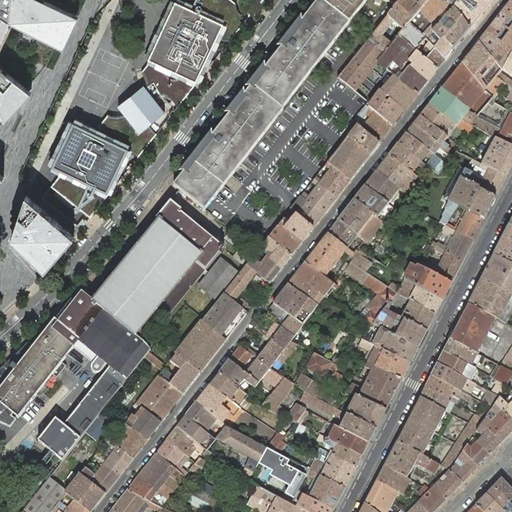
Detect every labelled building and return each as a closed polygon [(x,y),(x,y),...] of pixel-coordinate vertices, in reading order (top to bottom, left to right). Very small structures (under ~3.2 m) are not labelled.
[(0,0),(0,100),(23,116),(30,100),(38,88),(0,62),(0,19),(2,16),(61,53),(77,19),(44,0),(0,0)] [(318,0),(299,25),(215,132),(184,172),(183,173),(174,184),(173,186),(179,191),(179,190),(190,199),(204,210),(215,198),(285,110),(284,110),(367,0),(385,0),(397,5),(401,0),(318,0)] [(198,0),(191,9),(224,24),(217,39),(218,39),(220,39),(222,39),(226,40),(229,41),(250,14),(247,12),(244,13),(242,14),(239,13),(238,11),(237,9),(236,6),(236,3),(231,0),(198,0)] [(401,0),(397,5),(390,12),(387,16),(394,22),(403,30),(408,23),(420,10),(429,0),(401,0)] [(453,8),(460,0),(429,0),(420,10),(408,23),(425,39),(432,32),(435,29),(440,23),(446,17),(453,8)] [(453,8),(470,29),(493,0),(460,0),(453,8)] [(511,50),(511,0),(487,31),(511,50)] [(191,9),(175,2),(148,59),(151,60),(197,82),(208,58),(217,39),(224,24),(191,9)] [(453,51),(470,29),(453,8),(446,17),(448,20),(443,27),(440,23),(435,29),(432,32),(441,41),(444,38),(453,51)] [(394,22),(387,16),(368,41),(339,78),(354,92),(365,77),(378,62),(385,53),(387,50),(399,35),(403,30),(394,22)] [(408,23),(403,30),(399,35),(417,52),(419,48),(418,47),(425,39),(408,23)] [(479,42),(503,70),(511,53),(511,50),(487,31),(479,42)] [(446,60),(453,51),(444,38),(441,41),(432,32),(425,39),(428,42),(446,60)] [(406,65),(417,52),(399,35),(387,50),(406,65)] [(439,69),(446,60),(428,42),(425,46),(419,53),(426,59),(439,69)] [(500,73),(503,70),(479,42),(462,63),(485,90),(496,77),(500,73)] [(418,95),(428,82),(406,65),(387,50),(385,53),(378,62),(393,75),(396,77),(418,95)] [(428,82),(439,69),(426,59),(419,53),(417,52),(406,65),(428,82)] [(511,53),(503,70),(511,76),(511,53)] [(197,82),(214,60),(213,60),(211,60),(210,59),(209,58),(208,58),(197,82)] [(177,107),(197,82),(151,60),(142,72),(144,77),(146,82),(146,84),(148,86),(154,83),(160,93),(160,94),(162,95),(165,95),(167,96),(169,97),(171,99),(173,101),(175,103),(176,105),(177,107)] [(381,90),(393,75),(378,62),(365,77),(381,90)] [(490,100),(493,97),(485,90),(462,63),(442,89),(467,110),(467,111),(476,116),(488,103),(490,100)] [(511,89),(511,81),(500,73),(496,77),(504,84),(511,89)] [(406,111),(418,95),(396,77),(393,75),(381,90),(406,111)] [(365,77),(354,92),(368,103),(366,105),(370,109),(375,112),(378,115),(393,127),(406,111),(381,90),(365,77)] [(493,97),(501,87),(504,84),(496,77),(485,90),(493,97)] [(511,89),(504,84),(501,87),(503,89),(504,87),(511,93),(511,94),(511,95),(511,89)] [(143,85),(118,106),(125,114),(139,132),(150,124),(165,112),(143,85)] [(493,97),(490,100),(493,102),(503,89),(501,87),(493,97)] [(456,125),(460,119),(467,111),(467,110),(442,89),(430,104),(456,125)] [(444,134),(447,137),(450,135),(446,131),(449,127),(453,130),(457,125),(469,133),(474,127),(469,124),(460,119),(456,125),(430,104),(420,115),(444,134)] [(361,129),(380,143),(393,127),(378,115),(375,112),(370,109),(366,114),(370,117),(363,127),(361,129)] [(510,112),(507,110),(499,125),(478,114),(476,116),(475,117),(479,119),(500,130),(508,114),(510,112)] [(460,119),(469,124),(475,117),(476,116),(467,111),(460,119)] [(496,139),(511,146),(511,113),(510,112),(508,114),(500,130),(479,119),(475,127),(485,132),(488,135),(492,136),(495,138),(496,139)] [(108,114),(94,132),(128,148),(127,150),(130,150),(132,151),(135,153),(137,155),(138,157),(157,133),(155,131),(153,129),(151,127),(150,125),(150,124),(139,132),(125,114),(123,115),(120,116),(117,116),(113,116),(111,115),(108,114)] [(447,147),(449,146),(444,142),(447,137),(444,134),(420,115),(413,124),(441,146),(442,146),(449,152),(451,150),(447,147)] [(469,124),(474,127),(475,127),(479,119),(475,117),(469,124)] [(94,132),(73,122),(53,163),(65,169),(108,189),(112,180),(127,150),(128,148),(94,132)] [(450,157),(452,154),(449,152),(442,146),(441,146),(413,124),(406,133),(430,151),(435,155),(439,158),(442,155),(437,151),(439,149),(447,154),(450,157)] [(357,126),(348,137),(370,155),(380,143),(361,129),(357,126)] [(406,133),(398,144),(412,155),(421,162),(430,151),(406,133)] [(348,137),(328,162),(333,167),(350,181),(370,155),(348,137)] [(489,168),(507,177),(511,166),(511,146),(496,139),(495,138),(482,164),(489,168)] [(398,144),(389,155),(413,174),(419,165),(424,169),(426,165),(422,162),(421,162),(412,155),(398,144)] [(452,154),(455,151),(449,146),(447,147),(451,150),(449,152),(452,154)] [(389,155),(377,171),(399,189),(405,194),(414,182),(418,184),(421,180),(418,177),(413,174),(389,155)] [(435,155),(429,163),(441,172),(447,164),(446,163),(439,158),(435,155)] [(333,167),(328,162),(326,165),(331,169),(322,181),(317,176),(315,179),(320,184),(323,186),(337,198),(350,181),(333,167)] [(331,169),(326,165),(317,176),(322,181),(331,169)] [(444,199),(449,201),(461,178),(465,169),(461,167),(444,199)] [(496,198),(507,177),(489,168),(481,184),(479,188),(478,189),(496,198)] [(65,169),(51,186),(90,217),(116,184),(115,184),(114,183),(113,182),(112,180),(108,189),(65,169)] [(485,219),(496,198),(478,189),(479,188),(481,184),(471,179),(473,174),(466,170),(465,169),(461,178),(449,201),(450,202),(446,209),(449,210),(444,219),(448,221),(454,213),(457,210),(459,206),(467,210),(485,219)] [(377,171),(365,186),(388,204),(399,189),(377,171)] [(320,184),(315,179),(312,183),(317,187),(309,198),(304,193),(301,196),(307,201),(324,214),(337,198),(323,186),(320,184)] [(317,187),(312,183),(304,193),(309,198),(317,187)] [(373,214),(383,222),(384,220),(379,216),(388,204),(365,186),(354,200),(373,214)] [(74,237),(26,195),(11,238),(45,271),(74,237)] [(307,201),(301,196),(297,202),(300,204),(300,203),(303,205),(296,215),(313,228),(324,214),(307,201)] [(204,210),(190,199),(187,202),(207,219),(242,246),(244,244),(245,242),(225,227),(204,210)] [(384,222),(383,222),(373,214),(354,200),(338,220),(357,235),(364,240),(367,242),(368,243),(384,222)] [(182,210),(171,201),(164,209),(163,211),(157,218),(155,216),(154,215),(153,215),(86,297),(135,337),(157,309),(167,318),(206,271),(224,248),(214,240),(180,212),(182,210)] [(474,240),(485,219),(467,210),(459,206),(457,210),(463,213),(464,212),(466,213),(458,228),(448,222),(446,226),(456,232),(457,232),(474,240)] [(313,228),(296,215),(295,214),(284,228),(302,242),(313,228)] [(328,233),(347,248),(357,235),(338,220),(328,233)] [(284,228),(279,224),(274,230),(278,233),(276,237),(272,234),(269,238),(292,256),(302,242),(284,228)] [(511,226),(509,225),(494,254),(511,263),(511,226)] [(463,262),(474,240),(457,232),(456,232),(446,226),(441,231),(453,238),(447,250),(438,244),(435,250),(442,254),(444,252),(446,253),(463,262)] [(352,258),(354,259),(357,255),(354,254),(347,248),(328,233),(313,253),(333,268),(345,253),(352,258)] [(269,238),(260,248),(263,250),(264,248),(273,254),(268,260),(281,270),(292,256),(269,238)] [(358,254),(360,251),(367,242),(364,240),(358,247),(359,247),(354,254),(357,255),(358,254)] [(433,253),(435,250),(438,244),(434,242),(428,251),(433,253)] [(246,266),(255,255),(256,253),(244,244),(234,257),(246,266)] [(334,284),(337,280),(340,277),(338,275),(334,280),(327,275),(333,268),(313,253),(305,263),(325,278),(334,285),(334,284)] [(452,283),(463,262),(446,253),(444,256),(439,266),(433,262),(430,267),(420,262),(418,266),(435,274),(452,283)] [(396,293),(397,293),(400,289),(392,284),(395,279),(358,254),(357,255),(354,259),(351,262),(387,287),(396,293)] [(511,263),(494,254),(486,269),(481,279),(511,295),(511,263)] [(281,270),(268,260),(264,265),(256,259),(257,257),(255,255),(246,266),(270,285),(281,270)] [(216,300),(239,273),(221,258),(199,286),(216,300)] [(384,309),(396,293),(387,287),(351,262),(349,265),(345,271),(381,295),(380,296),(378,294),(367,309),(369,311),(364,319),(373,324),(384,309)] [(305,263),(296,275),(325,297),(332,287),(335,289),(337,286),(340,282),(337,280),(334,284),(334,285),(325,278),(305,263)] [(443,300),(452,283),(435,274),(418,266),(417,267),(412,264),(404,278),(417,286),(443,300)] [(266,289),(270,285),(246,266),(224,293),(248,312),(252,307),(242,299),(239,300),(237,298),(251,281),(256,285),(258,282),(266,289)] [(296,275),(288,284),(300,294),(301,293),(318,306),(325,297),(296,275)] [(481,279),(469,303),(495,317),(499,319),(511,295),(481,279)] [(288,284),(273,304),(291,316),(303,325),(318,306),(301,293),(300,294),(288,284)] [(436,314),(443,300),(417,286),(411,297),(405,293),(404,297),(410,300),(411,300),(415,303),(436,314)] [(151,350),(135,337),(86,297),(82,293),(77,300),(75,302),(59,322),(80,340),(79,340),(96,353),(104,361),(112,367),(127,380),(145,358),(150,352),(151,350)] [(226,341),(248,312),(224,293),(204,319),(202,322),(226,341)] [(511,295),(499,319),(506,323),(511,312),(511,295)] [(427,331),(436,314),(415,303),(411,300),(402,318),(427,331)] [(469,303),(450,339),(476,353),(480,345),(495,317),(469,303)] [(282,327),(294,337),(295,336),(303,325),(291,316),(273,304),(268,310),(280,319),(280,318),(286,322),(282,327)] [(394,314),(384,309),(373,324),(382,329),(386,330),(388,325),(389,323),(394,314)] [(418,348),(427,331),(402,318),(400,317),(394,314),(389,323),(388,325),(390,327),(392,324),(395,326),(391,333),(418,348)] [(9,428),(76,344),(79,340),(80,340),(59,322),(55,319),(37,342),(36,340),(34,343),(31,340),(12,364),(8,361),(0,368),(0,423),(2,425),(9,428)] [(201,373),(226,341),(202,322),(176,354),(201,373)] [(291,341),(294,337),(282,327),(277,324),(276,323),(268,334),(256,326),(254,328),(264,335),(266,337),(271,341),(284,350),(291,341)] [(410,364),(418,348),(391,333),(386,330),(382,329),(373,345),(376,346),(385,351),(410,364)] [(257,359),(270,369),(279,357),(284,350),(271,341),(266,337),(264,335),(262,338),(269,343),(259,357),(251,350),(249,353),(252,355),(257,359)] [(401,380),(410,364),(385,351),(376,346),(373,345),(362,339),(359,347),(373,353),(368,362),(377,367),(401,380)] [(450,339),(444,351),(474,367),(479,359),(482,361),(484,357),(476,353),(450,339)] [(31,340),(8,361),(12,364),(31,340)] [(79,340),(76,344),(92,357),(96,353),(79,340)] [(284,350),(279,357),(285,361),(298,344),(291,341),(284,350)] [(240,346),(229,360),(246,373),(259,383),(270,369),(257,359),(253,365),(248,361),(252,355),(249,353),(245,351),(240,346)] [(511,347),(500,366),(501,367),(511,372),(511,347)] [(444,351),(438,363),(468,380),(470,381),(476,369),(474,367),(444,351)] [(167,366),(150,352),(145,358),(163,371),(164,370),(167,366)] [(104,361),(96,353),(92,357),(90,360),(89,362),(88,364),(88,366),(89,368),(90,370),(92,370),(94,371),(96,370),(98,369),(99,367),(101,365),(104,361)] [(201,373),(176,354),(170,362),(181,370),(174,378),(164,370),(159,377),(183,395),(201,373)] [(317,355),(315,354),(306,368),(324,378),(330,367),(336,371),(339,367),(332,363),(317,355)] [(336,356),(332,363),(339,367),(344,361),(336,356)] [(229,360),(220,373),(239,387),(245,380),(249,383),(255,388),(259,383),(246,373),(229,360)] [(349,392),(357,396),(358,396),(386,410),(401,380),(377,367),(368,362),(363,360),(361,365),(366,367),(372,370),(363,388),(354,383),(349,392)] [(112,367),(104,361),(101,365),(108,371),(112,367)] [(499,397),(492,393),(470,381),(468,380),(438,363),(431,375),(461,392),(462,389),(470,393),(474,386),(481,391),(486,394),(481,403),(486,406),(491,408),(494,404),(497,399),(499,397)] [(108,371),(101,365),(99,367),(107,374),(108,371)] [(63,461),(106,407),(127,380),(112,367),(108,371),(107,374),(65,426),(56,418),(38,441),(63,461)] [(506,385),(511,375),(511,372),(501,367),(494,379),(497,380),(506,385)] [(220,373),(210,385),(230,401),(233,402),(235,400),(232,398),(238,391),(244,396),(246,393),(243,391),(240,388),(239,387),(220,373)] [(266,390),(272,395),(285,378),(278,374),(266,390)] [(329,381),(335,384),(339,377),(334,374),(329,381)] [(431,375),(425,387),(451,401),(455,404),(457,399),(462,401),(463,399),(468,402),(471,397),(461,392),(431,375)] [(302,376),(296,385),(314,397),(333,407),(336,401),(323,394),(325,390),(302,376)] [(162,423),(183,395),(159,377),(137,404),(143,408),(162,423)] [(296,422),(305,410),(296,404),(289,414),(276,407),(294,384),(285,378),(272,395),(262,407),(272,412),(296,423),(296,422)] [(245,380),(239,387),(240,388),(243,391),(249,383),(245,380)] [(499,397),(504,387),(506,385),(497,380),(495,383),(498,384),(492,393),(499,397)] [(217,419),(223,423),(225,421),(218,416),(222,411),(218,408),(223,401),(227,404),(232,409),(234,407),(237,410),(239,407),(233,402),(230,401),(210,385),(196,403),(217,419)] [(425,387),(420,397),(446,411),(448,412),(449,410),(447,409),(451,401),(425,387)] [(339,428),(369,443),(376,429),(347,414),(333,407),(314,397),(305,392),(301,399),(333,416),(334,414),(341,418),(341,417),(345,419),(339,428)] [(511,420),(511,394),(504,402),(503,404),(497,399),(494,404),(511,420)] [(347,414),(376,429),(386,410),(358,396),(357,396),(347,414)] [(420,397),(408,419),(434,433),(437,427),(440,428),(442,425),(439,423),(446,411),(420,397)] [(218,408),(222,411),(227,404),(223,401),(218,408)] [(449,410),(448,412),(450,413),(455,404),(451,401),(447,409),(449,410)] [(148,441),(162,423),(143,408),(137,404),(136,403),(134,406),(138,410),(132,417),(130,419),(126,416),(122,421),(132,428),(148,441)] [(186,415),(207,432),(215,422),(220,426),(223,423),(217,419),(196,403),(186,415)] [(502,443),(511,432),(511,420),(494,404),(491,408),(490,410),(498,418),(492,423),(486,417),(484,419),(482,423),(502,443)] [(490,410),(491,408),(486,406),(479,417),(484,419),(486,417),(490,410)] [(301,424),(309,412),(305,410),(296,422),(301,424)] [(205,450),(215,439),(207,432),(186,415),(177,427),(205,450)] [(478,416),(472,425),(478,429),(482,423),(484,419),(479,417),(478,416)] [(408,419),(397,441),(421,454),(423,455),(428,458),(430,454),(428,450),(430,447),(428,445),(434,433),(408,419)] [(134,459),(148,441),(132,428),(122,421),(118,427),(123,431),(118,438),(112,434),(109,439),(117,446),(134,459)] [(490,455),(502,443),(482,423),(478,429),(476,431),(478,434),(480,432),(484,436),(478,443),(490,455)] [(472,425),(458,445),(465,448),(467,446),(472,437),(476,431),(478,429),(472,425)] [(268,448),(225,426),(223,428),(215,438),(249,458),(244,467),(254,473),(268,448)] [(362,456),(369,443),(339,428),(335,426),(334,428),(331,427),(326,437),(326,438),(362,456)] [(202,454),(203,453),(205,450),(177,427),(167,440),(184,454),(189,458),(196,449),(202,454)] [(356,467),(362,456),(326,438),(324,443),(335,449),(332,454),(356,467)] [(119,476),(134,459),(117,446),(109,439),(106,442),(115,449),(109,457),(100,450),(94,457),(104,464),(119,476)] [(185,476),(187,474),(188,473),(181,468),(177,464),(184,454),(167,440),(157,453),(176,469),(185,476)] [(397,441),(384,465),(407,478),(416,462),(436,474),(440,465),(428,458),(423,455),(421,454),(397,441)] [(274,451),(279,454),(285,443),(282,442),(274,451)] [(479,467),(490,455),(478,443),(471,450),(467,446),(465,448),(463,452),(479,467)] [(449,470),(450,471),(463,452),(465,448),(458,445),(455,450),(455,451),(453,453),(444,467),(449,470)] [(274,451),(268,448),(259,463),(274,471),(272,475),(291,486),(287,493),(295,497),(298,491),(307,475),(287,465),(290,460),(279,454),(274,451)] [(356,467),(332,454),(327,452),(320,448),(315,459),(351,478),(356,467)] [(463,483),(479,467),(463,452),(450,471),(463,483)] [(168,499),(185,476),(176,469),(157,453),(138,477),(158,492),(165,497),(168,499)] [(177,464),(181,468),(189,458),(184,454),(177,464)] [(195,463),(191,469),(200,474),(206,462),(199,458),(195,463)] [(310,470),(345,488),(351,478),(315,459),(310,470)] [(106,494),(119,476),(104,464),(92,478),(83,471),(81,474),(106,494)] [(384,465),(377,480),(399,493),(403,495),(411,481),(407,478),(384,465)] [(334,510),(345,488),(310,470),(307,475),(318,481),(310,497),(334,510)] [(447,499),(463,483),(450,471),(449,470),(439,481),(434,486),(447,499)] [(89,511),(91,511),(106,494),(81,474),(66,492),(67,492),(66,493),(69,495),(75,500),(89,511)] [(420,484),(423,487),(429,491),(434,486),(439,481),(434,476),(431,479),(428,476),(420,484)] [(150,502),(162,508),(164,505),(152,499),(158,492),(138,477),(128,490),(150,502)] [(493,486),(511,504),(511,489),(501,478),(493,486)] [(67,492),(66,492),(49,479),(22,511),(51,511),(55,508),(57,504),(64,496),(66,493),(67,492)] [(388,511),(399,493),(377,480),(365,503),(376,511),(388,511)] [(202,484),(199,491),(211,495),(213,488),(202,484)] [(426,511),(434,511),(447,499),(434,486),(429,491),(423,497),(417,503),(426,511)] [(507,511),(510,510),(511,507),(511,504),(493,486),(486,494),(504,511),(507,511)] [(246,503),(249,505),(258,488),(255,487),(251,494),(250,496),(246,503)] [(305,511),(259,487),(258,488),(249,506),(260,511),(305,511)] [(418,493),(423,497),(429,491),(423,487),(418,493)] [(116,511),(137,511),(145,503),(148,506),(154,510),(156,508),(159,511),(162,508),(150,502),(128,490),(113,509),(116,511)] [(504,511),(486,494),(476,505),(483,511),(504,511)] [(60,511),(89,511),(75,500),(66,511),(57,504),(55,508),(60,511)] [(145,503),(137,511),(143,511),(148,506),(145,503)] [(376,511),(365,503),(360,511),(376,511)] [(426,511),(417,503),(408,511),(426,511)]
